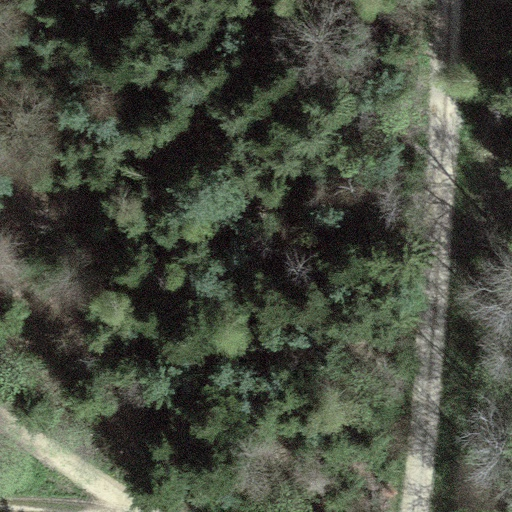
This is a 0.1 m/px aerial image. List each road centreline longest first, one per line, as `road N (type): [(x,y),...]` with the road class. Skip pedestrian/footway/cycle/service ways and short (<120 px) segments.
road 1 (track): [(450,0),(423,511)]
road 2 (track): [(0,430),(136,511)]
